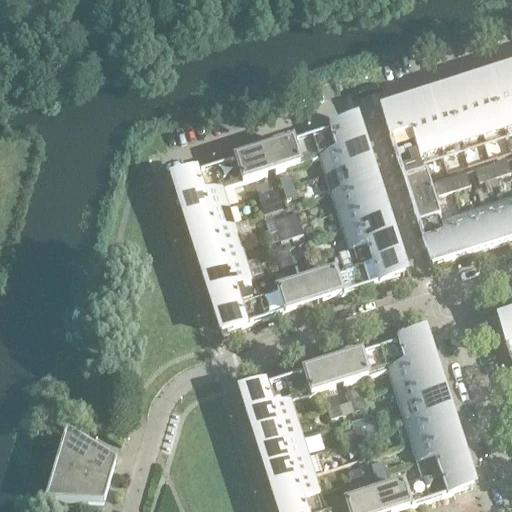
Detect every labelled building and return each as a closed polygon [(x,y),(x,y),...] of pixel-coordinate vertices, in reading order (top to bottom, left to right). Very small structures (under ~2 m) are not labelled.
[(511,134),(511,92),(509,83),(507,77),(487,84),(504,137),(511,134)] [(504,137),(487,84),(466,90),(468,97),(483,143),(504,137)] [(483,143),(468,97),(466,90),(445,97),(462,150),(483,143)] [(462,150),(445,97),(425,104),(427,110),(442,157),(462,150)] [(442,157),(427,110),(425,104),(404,110),(418,154),(421,163),(422,163),(442,157)] [(418,154),(404,110),(383,117),(397,161),(418,154)] [(362,147),(357,131),(355,126),(312,140),(318,161),(319,161),(362,147)] [(223,193),(319,162),(319,161),(318,161),(312,140),(216,171),(223,192),(223,193)] [(368,166),(366,159),(362,147),(319,161),(319,162),(324,180),(368,166)] [(440,219),(430,188),(422,163),(421,163),(418,154),(397,161),(418,226),(440,219)] [(511,177),(506,164),(497,166),(502,180),(511,177)] [(374,184),(370,173),(368,166),(324,180),(330,198),(374,184)] [(502,180),(497,166),(491,169),(495,182),(502,180)] [(495,182),(491,169),(484,171),(488,184),(495,182)] [(223,192),(216,171),(172,185),(179,206),(223,192)] [(488,184),(484,171),(475,174),(479,187),(488,184)] [(470,190),(466,177),(457,179),(461,193),(470,190)] [(294,189),(291,179),(279,183),(283,193),(294,189)] [(461,193),(457,179),(450,182),(454,195),(461,193)] [(454,195),(450,182),(443,184),(447,197),(454,195)] [(380,202),(378,195),(374,184),(330,198),(336,216),(380,202)] [(447,197),(443,184),(434,187),(438,200),(447,197)] [(270,197),(267,187),(255,190),(259,201),(270,197)] [(298,200),(294,189),(283,193),(286,204),(298,200)] [(229,211),(223,193),(223,192),(179,206),(185,225),(229,211)] [(274,208),(270,197),(259,201),(262,211),(274,208)] [(511,201),(503,205),(511,233),(511,201)] [(386,221),(382,210),(380,202),(336,216),(342,235),(386,221)] [(511,244),(511,233),(503,205),(482,212),(495,250),(511,244)] [(235,229),(229,211),(185,225),(191,243),(235,229)] [(495,250),(482,212),(462,218),(474,257),(495,250)] [(300,228),(296,218),(285,221),(288,232),(300,228)] [(462,218),(442,225),(441,225),(453,263),(474,257),(462,218)] [(453,263),(441,225),(442,225),(440,219),(418,226),(432,270),(453,263)] [(288,232),(285,221),(273,225),(277,235),(288,232)] [(392,239),(389,232),(386,221),(342,235),(348,253),(392,239)] [(303,239),(300,228),(288,232),(291,242),(303,239)] [(240,247),(235,229),(191,243),(197,261),(240,247)] [(291,242),(288,232),(277,235),(280,246),(291,242)] [(398,258),(394,246),(392,239),(348,253),(354,271),(354,272),(398,258)] [(246,266),(240,247),(197,261),(203,280),(246,266)] [(318,263),(315,252),(303,256),(306,267),(318,263)] [(404,279),(403,274),(398,258),(354,272),(353,272),(360,293),(404,279)] [(294,271),(291,260),(279,264),(282,274),(294,271)] [(321,273),(318,263),(306,267),(310,277),(321,273)] [(252,284),(246,266),(203,280),(209,298),(252,284)] [(265,324),(360,293),(353,272),(354,272),(354,271),(258,301),(258,302),(265,324)] [(297,281),(294,271),(282,274),(286,285),(297,281)] [(258,301),(252,284),(209,298),(215,316),(258,302),(258,301)] [(258,302),(215,316),(221,338),(265,324),(258,302)] [(511,321),(499,326),(511,365),(511,321)] [(430,360),(425,344),(423,338),(380,352),(386,374),(387,374),(430,360)] [(291,406),(387,375),(387,374),(386,374),(380,352),(284,383),(291,405),(291,406)] [(436,378),(434,371),(430,360),(387,374),(387,375),(393,392),(436,378)] [(442,396),(439,385),(436,378),(393,392),(399,410),(442,396)] [(291,405),(284,383),(241,397),(247,419),(291,405)] [(362,402),(359,392),(347,395),(351,406),(362,402)] [(448,415),(446,408),(442,396),(399,410),(404,429),(448,415)] [(339,410),(335,399),(324,403),(327,413),(339,410)] [(366,412),(362,402),(351,406),(354,416),(366,412)] [(297,423),(291,406),(291,405),(247,419),(253,437),(297,423)] [(342,420),(339,410),(327,413),(330,424),(342,420)] [(454,433),(450,422),(448,415),(404,429),(410,447),(454,433)] [(303,441),(297,423),(253,437),(259,455),(303,441)] [(368,440),(365,430),(353,434),(356,444),(368,440)] [(460,452),(457,444),(454,433),(410,447),(416,466),(460,452)] [(356,444),(353,434),(341,437),(345,448),(356,444)] [(115,465),(102,457),(72,439),(68,451),(64,448),(59,468),(63,470),(62,473),(109,486),(115,465)] [(371,451),(368,440),(356,444),(360,455),(371,451)] [(309,460),(303,441),(259,455),(265,474),(309,460)] [(360,455),(356,444),(345,448),(348,458),(360,455)] [(466,470),(462,459),(460,452),(416,466),(422,483),(422,484),(466,470)] [(314,478),(309,460),(265,474),(271,492),(314,478)] [(386,475),(383,465),(371,469),(374,479),(386,475)] [(473,491),(471,486),(466,470),(422,484),(429,506),(473,491)] [(362,483),(359,472),(347,476),(351,487),(362,483)] [(103,507),(109,486),(62,473),(61,476),(57,474),(51,494),(56,494),(52,506),(87,507),(103,507)] [(389,486),(386,475),(374,479),(378,490),(389,486)] [(320,496),(314,478),(271,492),(277,510),(320,496)] [(408,511),(429,506),(422,484),(422,483),(331,511),(408,511)] [(366,494),(362,483),(351,487),(354,497),(366,494)] [(325,511),(320,496),(277,510),(277,511),(325,511)]
